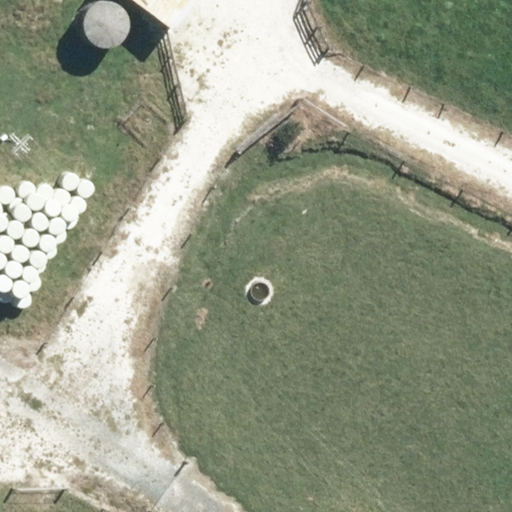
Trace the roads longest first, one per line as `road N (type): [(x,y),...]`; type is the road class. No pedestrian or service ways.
road 1 (track): [(287,0),(112,394),(108,441)]
road 2 (track): [(0,486),(15,462),(108,441)]
